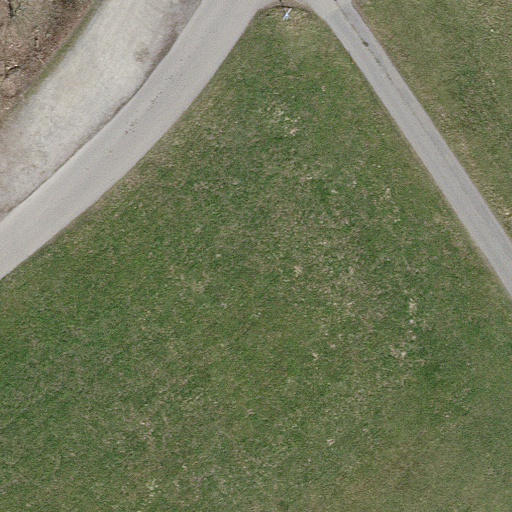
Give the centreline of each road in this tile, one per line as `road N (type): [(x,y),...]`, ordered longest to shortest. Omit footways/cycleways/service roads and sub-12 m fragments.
road 1 (unclassified): [(511,270),(331,0)]
road 2 (unclassified): [(213,0),(76,159),(0,225)]
